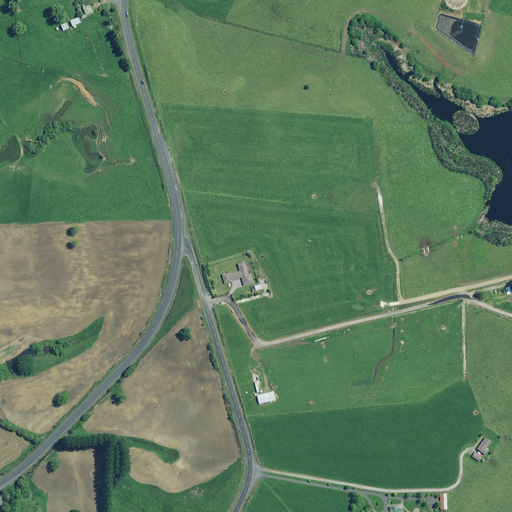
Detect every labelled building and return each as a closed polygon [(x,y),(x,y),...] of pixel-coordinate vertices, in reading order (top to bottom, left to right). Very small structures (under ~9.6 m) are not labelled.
[(93,12),(90,4),(86,6),(86,4),(82,5),(86,15),(93,12)] [(78,17),(70,21),(72,26),(81,23),(78,17)] [(66,22),(61,25),(63,31),(69,28),(66,22)] [(248,274),(245,262),(237,264),(239,271),(230,274),(230,272),(222,275),(224,284),(232,281),(231,280),(241,278),(243,285),(253,283),(250,274),(248,274)] [(275,400),(273,392),(257,396),(259,404),(275,400)] [(491,442),(485,437),(477,449),(485,455),(488,450),(486,449),(491,442)] [(482,457),(475,452),(472,457),(479,461),(482,457)]
